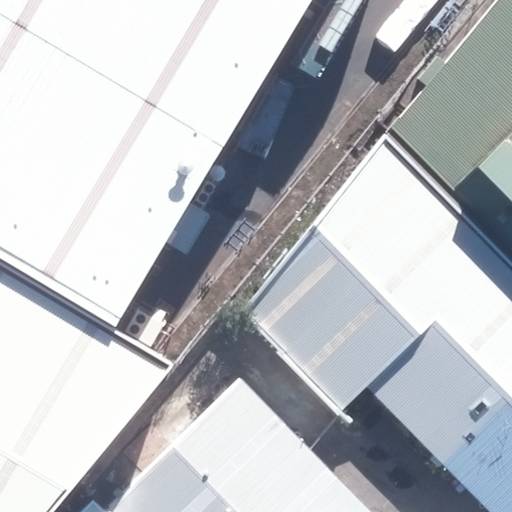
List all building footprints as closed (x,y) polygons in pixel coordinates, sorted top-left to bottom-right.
[(338,0),(0,0),(0,240),(143,326),(338,0)] [(511,144),(476,180),(511,216),(511,144)] [(511,511),(511,304),(371,164),(220,314),(420,511),(511,511)] [(0,511),(63,511),(207,359),(143,326),(0,240),(0,511)] [(368,511),(248,392),(127,511),(368,511)]
